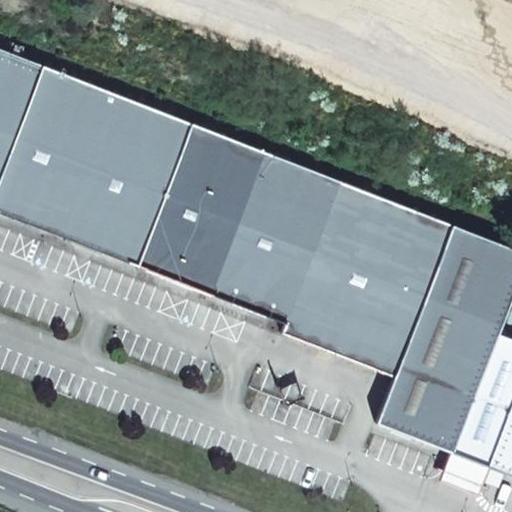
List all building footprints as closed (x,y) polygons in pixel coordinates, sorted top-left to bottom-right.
[(0,49),(0,175),(43,66),(0,49)] [(192,124),(43,66),(0,175),(0,211),(128,261),(137,264),(192,124)] [(267,153),(192,124),(137,264),(212,294),(267,153)] [(452,225),(267,153),(212,294),(286,323),(282,333),(393,376),(453,225),(452,225)] [(511,339),(496,333),(511,292),(511,248),(453,225),(393,376),(375,423),(511,475),(511,339)]
